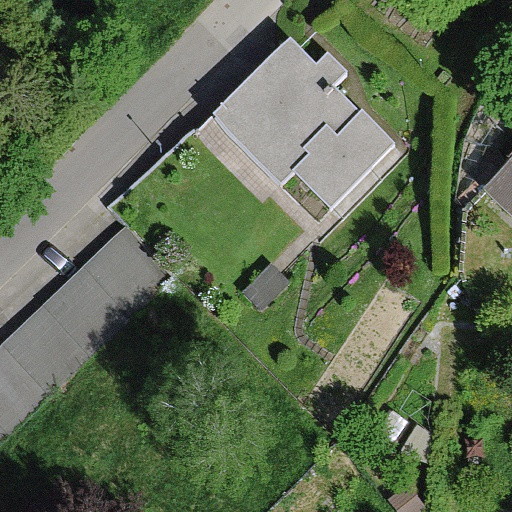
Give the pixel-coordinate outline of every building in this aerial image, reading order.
[(290,38),(213,115),(280,182),(291,171),(329,208),(394,143),(334,83),(345,72),(326,54),(316,64),(290,38)] [(511,152),(480,187),(511,216),(511,152)] [(0,441),(171,278),(125,230),(0,348),(0,441)] [(271,265),(242,294),(260,312),(289,283),(271,265)] [(410,484),(389,500),(397,511),(421,511),(427,507),(410,484)]
